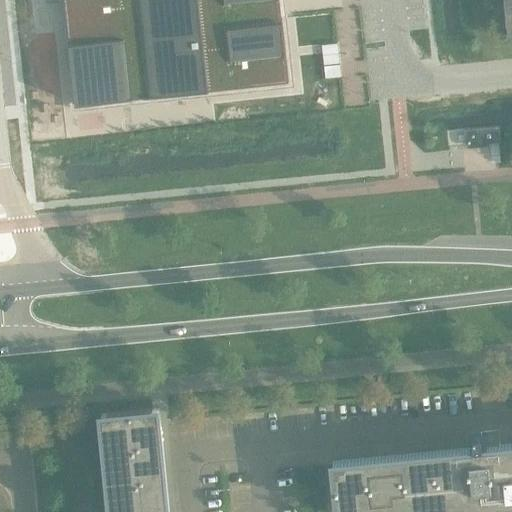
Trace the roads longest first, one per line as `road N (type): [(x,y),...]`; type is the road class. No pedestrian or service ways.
road 1 (secondary): [(4,347),(511,296)]
road 2 (secondary): [(511,258),(379,255),(28,290)]
road 3 (residential): [(257,447),(511,425)]
road 4 (unclassified): [(511,76),(436,83),(414,77),(398,51),(392,0)]
road 5 (residential): [(202,511),(197,452),(257,447)]
